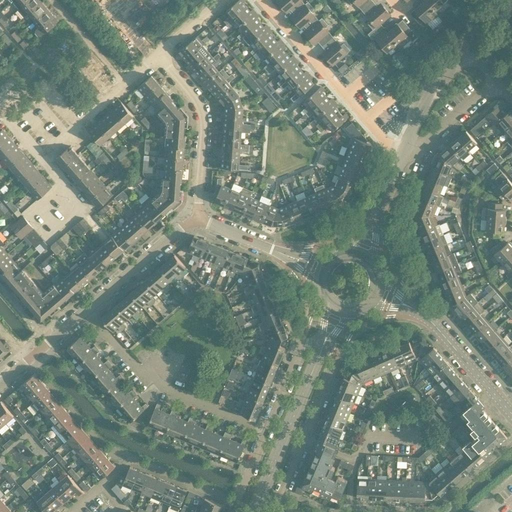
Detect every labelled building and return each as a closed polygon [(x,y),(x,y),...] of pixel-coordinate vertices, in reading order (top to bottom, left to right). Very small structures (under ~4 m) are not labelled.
[(19,9),(29,0),(14,0),(13,1),(12,2),(19,9)] [(28,14),(42,2),(40,0),(29,0),(19,9),(17,10),(23,18),(28,14)] [(243,3),(245,1),(243,0),(238,0),(226,11),(230,16),(224,21),(226,24),(246,7),(243,3)] [(301,0),(277,0),(277,1),(285,9),(291,10),(295,14),(305,5),(305,4),(301,0)] [(372,0),(347,0),(352,5),(355,2),(363,11),(374,2),(372,0)] [(434,11),(425,0),(424,0),(410,13),(422,26),(423,26),(425,26),(426,25),(427,24),(438,15),(434,11)] [(424,0),(425,0),(434,11),(447,0),(424,0)] [(311,12),(315,9),(308,1),(305,4),(305,5),(295,14),(291,17),(298,25),(305,25),(308,30),(309,30),(319,21),(319,20),(311,12)] [(34,21),(48,9),(42,2),(28,14),(34,21)] [(384,6),(378,6),(374,2),(363,11),(371,20),(368,23),(373,29),(373,30),(381,23),(391,15),(384,6)] [(252,10),(250,11),(246,7),(226,24),(226,25),(229,28),(236,22),(240,26),(255,13),(252,10)] [(50,21),(54,17),(48,9),(34,21),(39,27),(35,31),(35,33),(39,38),(54,25),(50,21)] [(256,19),(258,17),(255,13),(240,26),(244,31),(237,37),(240,40),(243,37),(260,23),(256,19)] [(326,28),(329,25),(322,18),(319,20),(319,21),(309,30),(308,30),(305,32),(312,41),(319,42),(323,46),(333,37),(326,28)] [(411,29),(412,29),(403,19),(388,32),(398,43),(401,47),(410,39),(412,41),(418,36),(411,29)] [(265,25),(263,27),(260,23),(243,37),(249,45),(253,42),(268,29),(265,25)] [(388,32),(381,23),(373,30),(373,29),(368,34),(379,46),(381,44),(388,52),(398,43),(388,32)] [(270,34),(272,32),(268,29),(253,42),(257,46),(250,52),(253,55),(273,38),(270,34)] [(202,40),(200,42),(196,37),(192,41),(176,54),(180,59),(182,57),(185,60),(203,45),(205,43),(202,40)] [(344,43),(341,45),(333,37),(323,46),(326,50),(326,56),(334,65),(351,50),(344,43)] [(279,41),(277,42),(273,38),(253,55),(256,58),(262,53),(266,57),(281,44),(279,41)] [(23,49),(28,45),(24,40),(19,44),(20,45),(23,49)] [(283,49),(285,48),(281,44),(266,57),(270,62),(264,67),(266,70),(286,53),(283,49)] [(210,52),(206,48),(203,45),(185,60),(188,64),(187,66),(190,69),(210,52)] [(237,56),(241,52),(237,47),(233,51),(237,56)] [(198,76),(218,58),(220,57),(218,53),(214,57),(210,52),(190,69),(193,73),(195,72),(198,76)] [(292,56),(290,58),(286,53),(266,70),(269,74),(276,68),(280,73),(295,60),(292,56)] [(215,67),(221,62),(218,58),(198,76),(202,80),(200,81),(203,85),(218,72),(215,67)] [(244,63),(250,71),(254,68),(247,60),(244,63)] [(296,65),(298,63),(295,60),(280,73),(284,77),(277,83),(274,85),(277,89),(280,86),(300,69),(296,65)] [(345,63),(338,69),(342,73),(349,67),(345,63)] [(229,76),(223,68),(219,72),(218,72),(203,85),(206,89),(208,87),(212,91),(229,76)] [(305,71),(304,73),(300,69),(280,86),(283,90),(289,84),(293,88),(308,75),(305,71)] [(234,77),(232,74),(231,74),(229,76),(212,91),(215,95),(213,97),(216,100),(232,87),(228,83),(234,77)] [(310,80),(312,79),(308,75),(293,88),(297,93),(291,99),(293,102),(313,84),(310,80)] [(144,96),(159,84),(151,76),(137,88),(144,96)] [(152,104),(166,93),(159,84),(144,96),(152,104)] [(241,101),(239,95),(232,87),(216,100),(220,104),(222,102),(225,106),(225,107),(241,101)] [(322,92),(324,90),(320,87),(305,100),(309,105),(303,110),(301,112),(303,115),(305,113),(325,96),(322,92)] [(172,102),(173,101),(166,93),(152,104),(158,112),(172,102)] [(331,99),(329,100),(325,96),(305,113),(308,117),(315,111),(319,115),(334,102),(331,99)] [(242,118),(243,108),(241,101),(225,107),(225,112),(222,112),(222,116),(242,118)] [(125,123),(133,116),(121,102),(112,109),(125,123)] [(185,117),(172,102),(158,112),(157,113),(165,121),(166,125),(165,135),(166,135),(184,137),(185,117)] [(335,107),(337,106),(334,102),(319,115),(323,120),(316,126),(319,129),(339,111),(335,107)] [(272,103),(267,107),(270,112),(276,107),(272,103)] [(507,113),(499,104),(476,125),(474,123),(470,126),(472,128),(470,130),(476,137),(485,129),(482,126),(486,121),(490,122),(493,125),(497,122),(507,113)] [(116,130),(125,123),(112,109),(104,116),(116,130)] [(504,130),(511,122),(511,110),(511,109),(507,113),(497,122),(504,130)] [(344,114),(342,115),(339,111),(319,129),(322,132),(328,126),(332,131),(347,118),(344,114)] [(108,137),(116,130),(104,116),(96,123),(108,137)] [(242,124),(242,118),(222,116),(221,121),(224,121),(224,127),(250,129),(250,125),(242,124)] [(100,144),(108,137),(96,123),(88,130),(100,144)] [(366,143),(367,140),(352,123),(345,128),(354,138),(350,147),(367,155),(371,145),(366,143)] [(250,133),(250,129),(224,127),(223,132),(221,132),(220,137),(241,139),(241,133),(250,133)] [(0,144),(9,137),(2,129),(0,130),(0,144)] [(468,150),(476,143),(466,131),(457,138),(468,150)] [(185,137),(184,137),(166,135),(165,146),(184,148),(185,137)] [(0,155),(2,158),(16,146),(9,137),(0,144),(0,155)] [(240,145),(241,139),(220,137),(220,142),(222,142),(222,147),(253,150),(253,145),(249,145),(240,145)] [(471,153),(468,150),(457,138),(449,145),(460,157),(462,160),(471,153)] [(451,165),(460,157),(449,145),(438,155),(451,165)] [(9,166),(23,154),(16,146),(2,158),(9,166)] [(63,166),(77,154),(70,146),(56,158),(63,166)] [(183,159),(184,148),(165,146),(165,157),(183,159)] [(252,153),(253,150),(222,147),(222,153),(219,152),(219,158),(239,159),(240,153),(248,154),(248,153),(252,153)] [(363,164),(367,155),(350,147),(346,157),(363,164)] [(129,152),(128,152),(125,148),(121,152),(124,156),(129,152)] [(103,160),(107,157),(103,152),(98,157),(102,161),(103,160)] [(120,160),(124,156),(121,152),(116,155),(120,160)] [(16,174),(30,162),(23,154),(9,166),(16,174)] [(70,174),(84,162),(77,154),(63,166),(70,174)] [(447,175),(451,165),(438,155),(432,169),(447,175)] [(183,169),(183,159),(165,157),(164,168),(183,169)] [(323,159),(324,158),(319,157),(317,163),(321,165),(321,164),(324,165),(327,160),(323,159)] [(359,174),(363,164),(346,157),(342,167),(359,174)] [(239,165),(239,159),(219,158),(218,162),(221,162),(221,168),(247,170),(247,165),(239,165)] [(23,182),(37,170),(30,162),(16,174),(23,182)] [(77,182),(91,170),(90,169),(88,167),(84,162),(70,174),(77,182)] [(490,174),(498,167),(494,163),(486,169),(490,174)] [(355,183),(359,174),(342,167),(339,176),(355,183)] [(182,180),(183,169),(164,168),(163,178),(180,180),(182,180)] [(117,176),(121,173),(117,169),(112,173),(115,177),(117,176)] [(451,177),(447,175),(432,169),(428,179),(443,185),(447,187),(451,177)] [(30,191),(44,178),(37,170),(23,182),(30,191)] [(84,191),(98,178),(91,170),(77,182),(84,191)] [(510,199),(511,198),(511,183),(502,173),(497,178),(497,181),(500,184),(498,185),(499,186),(494,190),(503,201),(508,197),(510,199)] [(470,179),(462,175),(460,180),(464,182),(468,184),(469,180),(470,179)] [(351,193),(355,183),(339,176),(335,185),(346,197),(351,193)] [(37,199),(51,187),(44,178),(30,191),(37,199)] [(91,199),(105,186),(98,178),(84,191),(91,199)] [(180,180),(163,178),(162,178),(161,189),(160,192),(151,200),(152,201),(152,200),(164,213),(179,200),(180,180)] [(221,185),(221,179),(217,178),(217,189),(219,190),(214,202),(224,206),(231,189),(221,185)] [(439,195),(443,185),(428,179),(424,189),(439,195)] [(325,189),(324,185),(314,188),(316,193),(323,210),(332,206),(325,189)] [(340,202),(346,197),(335,185),(325,189),(332,206),(340,202)] [(98,207),(113,195),(105,186),(91,199),(98,207)] [(234,210),(240,193),(231,189),(224,206),(234,210)] [(439,195),(424,189),(420,199),(437,206),(439,206),(443,196),(439,195)] [(243,214),(249,197),(240,193),(234,210),(243,214)] [(313,214),(323,210),(316,193),(306,197),(313,214)] [(152,201),(151,200),(149,197),(140,204),(144,208),(144,207),(156,222),(164,214),(164,213),(152,200),(152,201)] [(252,218),(259,201),(249,197),(243,214),(252,218)] [(304,217),(313,214),(306,197),(297,201),(304,217)] [(434,215),(437,206),(420,199),(413,215),(430,215),(434,215)] [(262,222),(269,205),(259,201),(252,218),(262,222)] [(294,221),(304,217),(297,201),(288,205),(294,221)] [(8,210),(4,205),(1,202),(0,202),(0,214),(1,216),(4,213),(8,210)] [(502,209),(502,203),(488,202),(488,208),(483,208),(482,219),(487,219),(505,220),(505,209),(502,209)] [(278,209),(269,205),(262,222),(270,225),(278,225),(278,209)] [(284,226),(294,221),(288,205),(278,209),(278,225),(284,226)] [(148,228),(156,222),(144,207),(144,208),(136,214),(148,228)] [(140,236),(148,228),(136,214),(128,222),(140,236)] [(21,224),(26,219),(23,215),(10,225),(16,232),(19,229),(20,231),(24,227),(21,224)] [(420,232),(435,226),(437,225),(434,215),(430,215),(413,215),(420,232)] [(86,230),(90,226),(83,217),(79,221),(86,230)] [(21,238),(33,228),(26,219),(21,224),(24,227),(20,231),(19,229),(16,232),(21,238)] [(504,232),(505,220),(487,219),(486,230),(486,236),(500,237),(500,231),(504,232)] [(85,230),(86,230),(79,221),(72,227),(76,231),(80,228),(83,233),(85,230)] [(132,243),(140,236),(128,222),(119,229),(132,243)] [(424,242),(443,234),(439,224),(435,226),(420,232),(424,242)] [(123,250),(132,243),(119,229),(111,236),(116,241),(123,250)] [(428,252),(447,244),(443,234),(424,242),(428,252)] [(123,250),(116,241),(111,236),(109,238),(103,243),(115,257),(121,252),(123,250)] [(193,260),(202,239),(194,236),(187,252),(193,254),(191,259),(193,260)] [(205,260),(212,243),(202,239),(193,260),(197,262),(199,257),(205,260)] [(511,247),(507,242),(505,245),(501,240),(490,249),(494,254),(501,262),(511,252),(511,247)] [(107,264),(115,257),(103,243),(95,250),(107,264)] [(212,268),(221,247),(212,243),(205,260),(210,262),(208,267),(212,268)] [(451,254),(447,244),(428,252),(432,262),(451,254)] [(222,267),(229,251),(221,247),(212,268),(215,269),(217,264),(222,267)] [(99,271),(107,264),(95,250),(87,257),(99,271)] [(229,275),(238,254),(229,251),(222,267),(228,269),(226,274),(229,275)] [(511,252),(501,262),(508,270),(506,272),(506,275),(509,278),(511,274),(511,252)] [(87,257),(84,253),(75,260),(79,264),(91,278),(99,271),(87,257)] [(436,272),(458,263),(454,253),(451,254),(432,262),(436,272)] [(0,273),(0,274),(14,262),(7,254),(0,259),(0,273)] [(246,263),(248,258),(238,254),(229,275),(233,277),(235,272),(243,275),(248,264),(246,263)] [(181,272),(185,268),(174,255),(167,261),(182,278),(184,276),(181,272)] [(179,281),(182,278),(167,261),(160,267),(171,280),(175,277),(179,281)] [(21,270),(14,262),(0,274),(8,283),(8,282),(21,270)] [(458,263),(436,272),(440,282),(457,275),(462,273),(458,263)] [(83,285),(91,278),(79,264),(71,271),(83,285)] [(245,280),(262,273),(258,264),(253,266),(248,264),(243,275),(245,280)] [(166,285),(171,280),(160,267),(152,274),(167,291),(170,289),(166,285)] [(29,305),(43,293),(26,273),(22,269),(21,270),(8,282),(12,286),(29,305)] [(75,292),(83,285),(71,271),(63,278),(75,292)] [(244,291),(266,282),(262,273),(245,280),(248,286),(243,288),(244,291)] [(167,291),(152,274),(145,280),(156,293),(160,290),(164,294),(164,293),(167,291)] [(444,292),(461,285),(457,275),(440,282),(444,292)] [(66,299),(75,292),(63,278),(55,285),(65,298),(66,299)] [(152,297),(156,293),(145,280),(138,286),(152,304),(155,301),(152,297)] [(253,298),(270,292),(266,282),(244,291),(246,295),(251,293),(253,298)] [(65,298),(55,285),(54,284),(43,293),(29,305),(36,313),(33,316),(38,322),(65,298)] [(450,306),(466,296),(461,285),(444,292),(450,306)] [(149,306),(152,304),(138,286),(130,292),(142,306),(146,302),(149,306)] [(137,310),(142,306),(130,292),(123,299),(138,316),(140,314),(137,310)] [(251,309),(273,300),(270,292),(253,298),(255,304),(250,306),(251,309)] [(474,305),(478,302),(470,293),(466,296),(450,306),(460,317),(474,305)] [(135,319),(138,316),(123,299),(115,305),(127,318),(131,315),(135,319)] [(260,316),(277,310),(273,300),(251,309),(253,313),(258,311),(260,316)] [(481,313),(485,310),(478,302),(474,305),(460,317),(467,325),(481,313)] [(123,322),(127,318),(115,305),(108,312),(123,329),(126,326),(123,322)] [(259,327),(281,318),(277,310),(260,316),(263,322),(258,324),(259,327)] [(120,331),(123,329),(108,312),(100,318),(112,331),(117,327),(120,331)] [(474,333),(488,321),(481,313),(467,325),(474,333)] [(268,335),(284,327),(281,318),(259,327),(260,330),(265,328),(268,335)] [(481,341),(495,330),(488,321),(474,333),(481,341)] [(282,339),(288,336),(284,327),(268,335),(269,339),(280,342),(282,339)] [(488,350),(502,338),(495,330),(481,341),(488,350)] [(82,339),(87,336),(84,332),(67,347),(73,355),(86,344),(82,339)] [(495,358),(509,346),(502,338),(488,350),(495,358)] [(279,345),(280,342),(269,339),(266,348),(261,346),(260,349),(281,358),(285,348),(279,345)] [(4,340),(1,343),(0,341),(0,355),(10,347),(4,340)] [(407,363),(418,359),(422,340),(410,345),(409,342),(400,346),(407,363)] [(433,347),(431,349),(422,340),(418,359),(425,367),(440,355),(433,347)] [(495,358),(503,366),(511,357),(511,343),(509,346),(495,358)] [(94,345),(90,348),(86,344),(73,355),(79,362),(97,347),(94,345)] [(398,367),(407,363),(400,346),(391,350),(398,367)] [(95,354),(99,350),(97,347),(79,362),(85,369),(99,358),(95,354)] [(277,367),(281,358),(260,349),(258,352),(263,354),(261,360),(277,367)] [(390,371),(398,367),(391,350),(382,354),(390,371)] [(381,375),(390,371),(382,354),(373,357),(381,375)] [(432,375),(446,362),(440,355),(425,367),(432,375)] [(372,379),(381,375),(373,357),(364,361),(372,379)] [(510,374),(511,371),(511,357),(503,366),(510,374)] [(107,359),(102,363),(99,358),(85,369),(92,377),(109,362),(107,359)] [(273,375),(277,367),(261,360),(259,365),(254,363),(252,366),(273,375)] [(362,383),(372,379),(364,361),(355,365),(357,368),(350,372),(362,383)] [(108,369),(112,365),(109,362),(92,377),(98,384),(111,373),(108,369)] [(438,382),(452,369),(446,362),(432,375),(438,382)] [(270,384),(273,375),(252,366),(251,370),(256,372),(253,377),(270,384)] [(444,389),(459,377),(452,369),(438,382),(444,389)] [(357,394),(362,383),(350,372),(347,379),(344,377),(340,387),(357,394)] [(119,374),(115,377),(111,373),(98,384),(104,391),(122,376),(119,374)] [(27,394),(41,382),(34,374),(20,386),(27,394)] [(120,383),(124,379),(122,376),(104,391),(111,399),(124,388),(120,383)] [(266,393),(270,384),(253,377),(251,383),(246,381),(245,384),(266,393)] [(450,396),(465,384),(459,377),(444,389),(450,396)] [(33,401),(47,389),(41,382),(27,394),(33,401)] [(262,402),(266,393),(245,384),(244,388),(248,389),(246,395),(262,402)] [(457,404),(471,391),(465,384),(450,396),(457,404)] [(354,403),(357,394),(340,387),(336,396),(354,403)] [(132,388),(128,392),(124,388),(111,399),(117,406),(134,391),(132,388)] [(33,401),(30,404),(36,412),(40,409),(54,397),(47,389),(33,401)] [(133,398),(137,394),(134,391),(117,406),(124,413),(137,402),(133,398)] [(464,412),(478,399),(471,391),(457,404),(464,412)] [(13,399),(9,395),(4,399),(7,403),(13,399)] [(259,411),(262,402),(246,395),(244,400),(239,398),(238,402),(259,411)] [(350,412),(354,403),(336,396),(332,404),(350,412)] [(47,417),(61,405),(54,397),(40,409),(47,417)] [(145,403),(140,407),(137,402),(124,413),(130,421),(148,406),(145,403)] [(255,420),(259,411),(238,402),(236,405),(241,407),(238,413),(255,420)] [(0,417),(5,423),(13,417),(1,403),(0,403),(0,417)] [(158,409),(160,405),(157,403),(148,424),(157,428),(164,412),(158,409)] [(346,421),(350,412),(332,404),(329,413),(346,421)] [(54,425),(68,413),(61,405),(47,417),(54,425)] [(482,408),(484,406),(484,405),(467,420),(473,428),(470,430),(473,434),(475,432),(479,436),(473,442),(470,439),(462,446),(465,449),(475,460),(476,460),(482,454),(484,457),(493,450),(490,447),(497,442),(499,444),(507,437),(482,408)] [(17,415),(21,412),(17,407),(13,410),(17,415)] [(165,432),(175,411),(171,409),(169,414),(164,412),(157,428),(165,432)] [(176,417),(178,412),(175,411),(165,432),(174,436),(181,419),(176,417)] [(22,420),(26,417),(21,412),(17,415),(22,420)] [(60,433),(74,420),(68,413),(54,425),(60,433)] [(343,429),(346,421),(329,413),(325,422),(343,429)] [(183,439),(192,418),(189,417),(187,421),(181,419),(174,436),(183,439)] [(194,424),(196,420),(192,418),(183,439),(192,443),(199,427),(194,424)] [(67,440),(81,428),(74,420),(60,433),(67,440)] [(31,430),(35,427),(30,422),(27,426),(31,430)] [(339,438),(343,429),(325,422),(321,431),(339,438)] [(201,447),(210,425),(207,424),(205,429),(199,427),(192,443),(201,447)] [(455,438),(466,429),(462,424),(451,434),(455,438)] [(212,432),(214,427),(210,425),(201,447),(210,451),(217,434),(212,432)] [(23,435),(26,431),(22,426),(18,429),(23,435)] [(35,436),(39,432),(35,427),(31,430),(35,436)] [(74,448),(88,436),(81,428),(67,440),(74,448)] [(335,448),(339,438),(321,431),(317,441),(335,448)] [(219,455),(228,433),(225,432),(223,436),(217,434),(210,451),(219,455)] [(229,439),(231,434),(228,433),(219,455),(228,458),(235,441),(229,439)] [(80,456),(94,444),(88,436),(74,448),(77,452),(72,457),(75,461),(80,456)] [(10,445),(16,441),(12,437),(7,441),(10,445)] [(45,446),(48,443),(44,438),(40,441),(45,446)] [(237,462),(246,441),(242,439),(240,444),(235,441),(228,458),(237,462)] [(87,464),(101,452),(94,444),(80,456),(87,464)] [(331,466),(335,457),(314,449),(313,450),(317,451),(302,486),(312,490),(313,487),(321,490),(320,494),(329,498),(331,495),(340,498),(347,480),(337,476),(336,479),(328,476),(330,471),(333,472),(335,468),(331,466)] [(423,460),(431,453),(427,449),(419,456),(423,460)] [(476,460),(475,460),(465,449),(457,455),(470,469),(478,463),(476,460)] [(59,461),(63,457),(58,452),(54,456),(55,457),(59,461)] [(94,472),(108,460),(101,452),(87,464),(94,472)] [(463,476),(470,469),(457,455),(450,461),(463,476)] [(63,466),(67,462),(63,457),(59,461),(63,466)] [(53,458),(48,462),(52,467),(57,463),(53,458)] [(101,480),(115,468),(108,460),(94,472),(101,480)] [(351,470),(354,465),(341,460),(338,465),(351,470)] [(456,482),(463,476),(450,461),(443,468),(456,482)] [(45,470),(42,467),(42,466),(37,471),(40,474),(45,470)] [(72,476),(76,473),(72,467),(68,471),(72,476)] [(448,488),(456,482),(443,468),(436,474),(448,488)] [(132,489),(139,472),(130,469),(125,479),(120,477),(118,484),(132,489)] [(7,479),(11,476),(6,470),(3,474),(7,479)] [(35,479),(40,474),(37,471),(32,475),(35,479)] [(141,493),(148,476),(139,472),(132,489),(141,493)] [(441,495),(448,488),(436,474),(427,481),(432,498),(438,492),(441,495)] [(80,498),(84,494),(68,475),(60,482),(72,496),(76,493),(80,498)] [(151,497),(158,480),(148,476),(141,493),(151,497)] [(371,479),(371,476),(368,476),(368,479),(367,479),(367,498),(376,498),(377,479),(371,479)] [(406,481),(406,477),(402,477),(402,480),(396,480),(395,499),(405,500),(406,481)] [(367,498),(367,479),(357,478),(356,498),(367,498)] [(386,499),(387,480),(377,479),(376,498),(386,499)] [(88,483),(86,485),(83,480),(79,484),(83,488),(82,488),(83,489),(86,492),(91,487),(88,483)] [(160,501),(167,484),(158,480),(151,497),(160,501)] [(395,499),(396,480),(387,480),(386,499),(395,499)] [(415,481),(406,481),(405,500),(415,500),(415,481)] [(432,498),(427,481),(415,481),(415,500),(425,501),(425,497),(432,498)] [(64,503),(72,496),(60,482),(52,488),(64,503)] [(170,505),(177,488),(167,484),(160,501),(170,505)] [(21,494),(24,491),(20,486),(16,489),(21,494)] [(57,509),(64,503),(52,488),(44,495),(57,509)] [(176,511),(178,511),(186,492),(177,488),(170,505),(168,508),(176,511)] [(53,511),(57,509),(44,495),(36,502),(44,511),(53,511)] [(208,511),(218,511),(221,506),(204,499),(200,509),(208,511)] [(34,510),(38,507),(33,501),(29,505),(34,510)]
